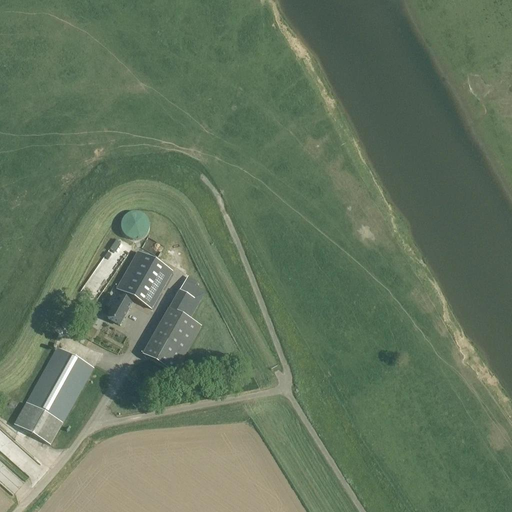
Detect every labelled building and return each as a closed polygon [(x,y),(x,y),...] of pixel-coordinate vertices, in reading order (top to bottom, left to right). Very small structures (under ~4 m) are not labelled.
[(147,225),(147,224),(147,220),(145,218),(144,216),(142,214),(140,213),(136,212),(134,212),(131,213),(129,214),(127,215),(125,218),(124,219),(124,222),(123,224),(124,228),(125,231),(127,233),(129,234),(131,235),(133,236),(135,236),(137,236),(140,235),(143,233),(145,231),(146,229),(147,227),(147,225)] [(172,273),(137,254),(117,290),(123,294),(120,299),(119,299),(108,319),(120,326),(131,306),(126,303),(129,297),(151,310),(172,273)] [(204,294),(184,283),(143,356),(175,374),(200,329),(189,322),(204,294)] [(93,325),(101,311),(93,307),(85,321),(93,325)] [(93,369),(58,350),(14,427),(49,446),(93,369)] [(14,443),(0,430),(0,447),(5,452),(14,443)]
